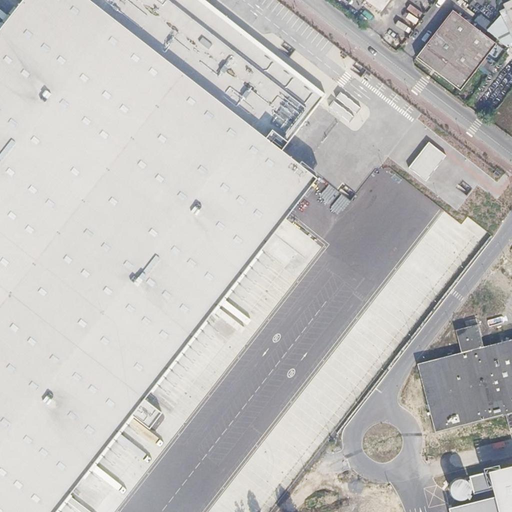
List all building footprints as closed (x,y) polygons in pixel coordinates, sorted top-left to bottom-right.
[(22,0),(0,28),(0,511),(54,511),(317,178),(281,150),(317,103),(325,93),(205,0),(22,0)] [(366,0),(382,11),(384,7),(382,5),(385,0),(366,0)] [(476,8),(481,0),(472,0),(470,4),(476,8)] [(511,0),(509,0),(502,4),(511,23),(511,0)] [(418,56),(462,89),(497,41),(453,8),(418,56)] [(361,108),(341,93),(337,98),(356,114),(361,108)] [(354,116),(333,101),(329,107),(350,122),(354,116)] [(369,255),(384,268),(408,239),(392,226),(369,255)] [(401,257),(437,284),(448,269),(413,242),(401,257)] [(511,340),(486,347),(480,325),(458,329),(463,353),(422,363),(430,396),(439,431),(487,419),(506,415),(511,413),(511,340)] [(511,511),(511,466),(488,472),(493,489),(495,497),(498,511),(511,511)] [(493,489),(488,472),(470,476),(474,494),(493,489)] [(453,481),(451,484),(450,487),(449,490),(450,494),(452,497),(455,499),(458,500),(461,500),(465,499),(468,498),(470,495),(471,492),(471,488),(470,485),(469,482),(466,480),(463,479),(459,478),(456,479),(453,481)] [(498,511),(495,497),(449,509),(449,511),(498,511)]
